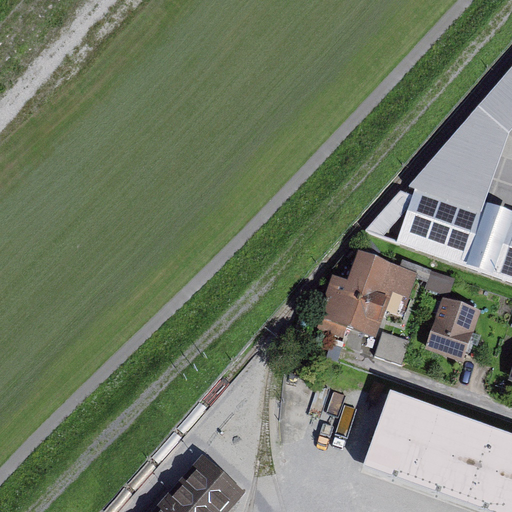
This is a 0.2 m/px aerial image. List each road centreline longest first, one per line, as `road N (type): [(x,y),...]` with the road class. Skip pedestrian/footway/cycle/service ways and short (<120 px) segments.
road 1 (track): [(0,486),(473,0)]
road 2 (track): [(0,116),(98,0)]
